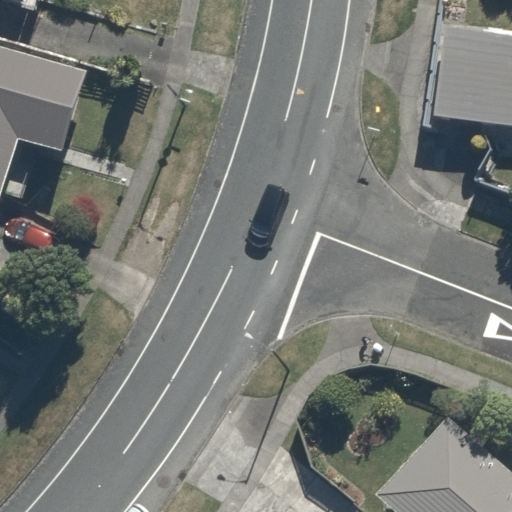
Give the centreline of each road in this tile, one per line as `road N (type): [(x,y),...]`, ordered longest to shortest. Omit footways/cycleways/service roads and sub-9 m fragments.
road 1 (tertiary): [(49,511),(131,401),(222,228)]
road 2 (residential): [(222,228),(374,273),(511,326)]
road 3 (tertiary): [(222,228),(255,118),(277,0)]
